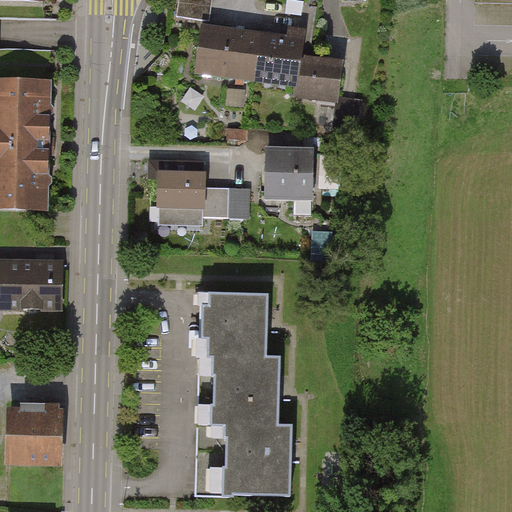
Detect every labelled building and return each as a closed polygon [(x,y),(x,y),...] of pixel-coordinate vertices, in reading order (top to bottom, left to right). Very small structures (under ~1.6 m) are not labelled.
[(209,0),(179,0),(177,17),(207,22),(209,0)] [(196,75),(299,88),(303,56),(305,43),(277,39),(231,33),(202,29),(196,75)] [(303,56),(299,88),(297,101),(338,106),(343,60),(303,56)] [(49,149),(50,82),(0,81),(0,212),(48,213),(49,149)] [(312,151),(266,149),(264,200),(310,202),(312,151)] [(196,165),(160,164),(160,207),(175,207),(175,221),(205,222),(206,219),(230,219),(231,191),(206,190),(206,178),(196,178),(196,165)] [(64,264),(0,263),(0,311),(63,313),(64,264)] [(203,296),(200,495),(290,497),(291,458),(292,427),(279,426),(279,399),(280,357),(266,357),(267,327),(267,297),(203,296)] [(62,406),(5,406),(5,468),(62,468),(62,406)]
